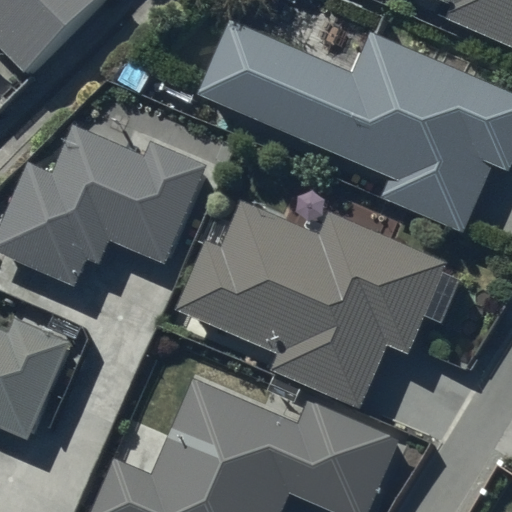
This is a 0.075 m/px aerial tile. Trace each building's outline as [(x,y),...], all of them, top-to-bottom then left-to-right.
[(0,0),(0,60),(28,88),(115,0),(0,0)] [(511,0),(431,0),(459,12),(453,25),(511,50),(511,0)] [(356,78),(238,26),(205,100),(393,183),(385,202),(468,239),(498,171),(511,177),(511,175),(511,99),(374,38),(356,78)] [(205,179),(154,159),(149,170),(73,140),(54,188),(32,179),(0,259),(0,271),(81,303),(94,272),(108,278),(116,258),(166,278),(205,179)] [(323,240),(245,210),(227,256),(209,249),(181,321),(284,360),(276,378),(368,413),(393,349),(415,358),(450,268),(331,222),(323,240)] [(0,437),(29,451),(71,357),(18,333),(12,347),(0,341),(0,437)] [(304,428),(200,385),(161,480),(120,464),(100,511),(288,511),(294,498),(327,511),(373,511),(402,441),(313,405),(304,428)]
